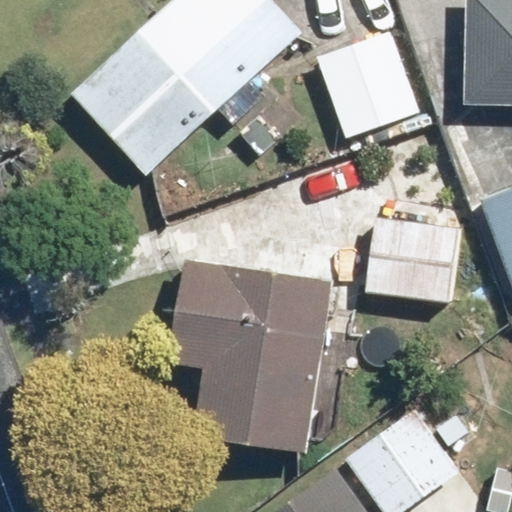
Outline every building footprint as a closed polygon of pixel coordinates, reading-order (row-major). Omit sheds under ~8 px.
[(199,0),(93,94),(155,164),(288,47),(245,0),(199,0)] [(511,0),(468,0),(470,103),(511,101),(511,0)] [(388,37),(321,61),(348,136),(415,112),(388,37)] [(439,148),(372,172),(383,204),(450,180),(439,148)] [(511,197),(488,208),(511,263),(511,197)] [(385,224),(375,291),(449,302),(459,235),(385,224)] [(185,270),(170,375),(207,380),(199,441),(314,457),(338,285),(232,270),(231,276),(185,270)] [(360,464),(397,511),(411,511),(455,479),(413,424),(360,464)] [(353,511),(331,482),(290,511),(353,511)]
